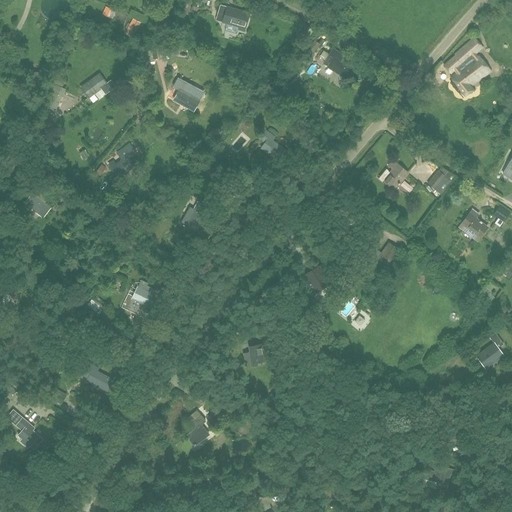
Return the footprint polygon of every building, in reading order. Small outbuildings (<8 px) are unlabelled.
[(249,16),(227,10),(228,7),(220,5),(217,14),(224,16),(222,22),(239,27),(238,30),(244,31),(249,16)] [(126,34),(134,37),(141,22),(133,19),(126,34)] [(300,30),(307,34),(310,28),(303,24),(300,30)] [(485,45),(491,52),(502,43),(505,46),(511,39),(511,36),(504,28),(485,45)] [(491,71),(479,55),(477,57),(475,54),(482,47),(474,38),(455,55),(456,55),(444,66),(451,73),(457,68),(459,71),(450,77),(465,96),(473,90),(470,86),(491,71)] [(347,79),(356,63),(333,49),(324,63),(329,66),(328,67),(347,79)] [(107,84),(99,74),(81,87),(86,93),(88,92),(91,96),(95,93),(93,91),(101,85),(106,93),(115,86),(111,81),(107,84)] [(199,100),(180,89),(179,90),(175,88),(173,92),(177,95),(176,96),(178,97),(176,101),(193,111),(199,100)] [(279,161),(287,151),(272,141),(275,138),(265,131),(260,138),(265,143),(264,144),(266,146),(263,150),(279,161)] [(123,160),(116,165),(111,159),(107,162),(119,178),(135,166),(129,158),(135,153),(130,144),(118,153),(123,160)] [(511,152),(509,156),(510,156),(503,165),(511,171),(511,152)] [(393,160),(388,166),(392,170),(382,181),(394,191),(400,184),(399,183),(406,174),(399,168),(400,166),(393,160)] [(447,171),(433,188),(441,195),(454,175),(447,171)] [(256,190),(251,181),(240,187),(244,196),(256,190)] [(238,192),(230,188),(226,197),(233,200),(238,192)] [(42,215),(49,206),(34,196),(27,205),(24,203),(19,211),(31,218),(36,211),(42,215)] [(202,222),(209,209),(202,205),(201,207),(196,205),(194,209),(192,208),(188,216),(190,217),(187,222),(203,231),(202,234),(208,237),(213,228),(202,222)] [(500,205),(493,215),(503,222),(510,212),(500,205)] [(463,225),(479,237),(487,227),(475,218),(478,214),(472,210),(466,217),(468,218),(463,225)] [(377,249),(387,263),(399,254),(388,241),(377,249)] [(324,262),(320,265),(300,277),(312,296),(336,281),(324,262)] [(151,288),(149,292),(138,287),(134,294),(137,295),(135,299),(153,308),(160,292),(151,288)] [(98,316),(105,308),(93,298),(86,306),(98,316)] [(357,326),(364,317),(351,307),(344,315),(357,326)] [(493,343),(476,357),(485,368),(496,359),(497,360),(504,355),(498,348),(503,344),(494,333),(489,337),(493,343)] [(256,357),(265,356),(264,344),(251,344),(251,350),(245,351),(246,364),(256,364),(256,357)] [(88,363),(83,372),(92,377),(90,381),(107,391),(113,380),(97,371),(99,368),(88,363)] [(16,387),(20,382),(14,377),(10,382),(16,387)] [(205,421),(201,416),(192,424),(195,428),(186,436),(194,445),(204,438),(209,435),(201,425),(205,421)] [(42,439),(33,431),(35,428),(23,418),(17,425),(23,431),(19,436),(23,439),(26,436),(33,442),(30,445),(34,449),(38,445),(46,452),(53,444),(44,436),(42,439)] [(455,471),(441,467),(437,481),(448,484),(450,475),(454,476),(455,471)] [(328,495),(328,505),(342,506),(342,494),(330,494),(330,490),(325,490),(324,495),(328,495)]
